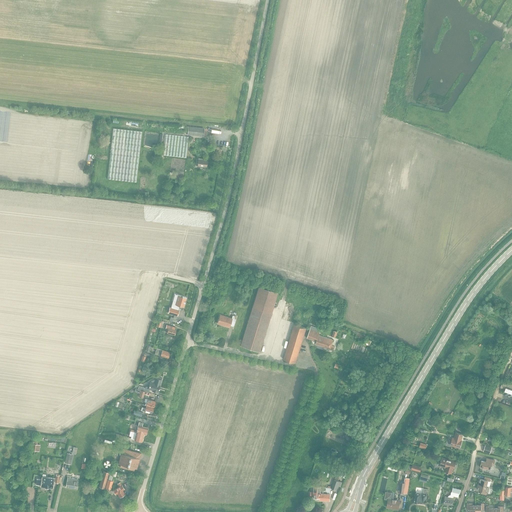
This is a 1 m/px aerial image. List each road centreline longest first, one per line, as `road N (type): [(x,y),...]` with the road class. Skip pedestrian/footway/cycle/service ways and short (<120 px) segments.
road 1 (unclassified): [(193,318),(265,0)]
road 2 (secondary): [(358,488),(472,291),(511,249)]
road 3 (residential): [(140,511),(193,318)]
